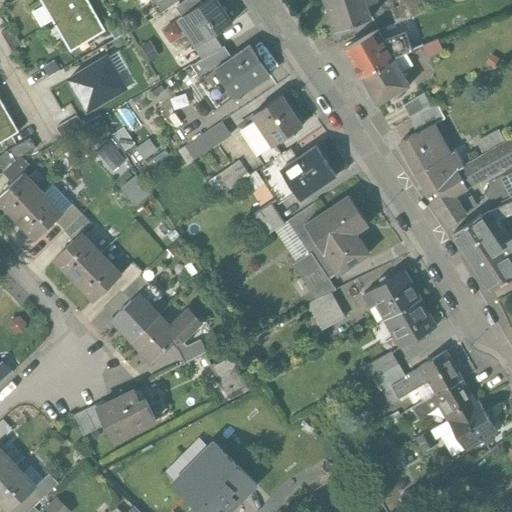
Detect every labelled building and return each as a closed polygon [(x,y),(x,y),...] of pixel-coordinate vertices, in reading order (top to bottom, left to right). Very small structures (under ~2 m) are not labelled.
[(88,0),(42,0),(55,22),(90,2),(88,0)] [(157,0),(155,2),(154,3),(160,13),(179,0),(157,0)] [(199,0),(184,0),(175,6),(182,16),(202,3),(199,0)] [(182,16),(178,19),(196,46),(214,34),(232,21),(218,0),(206,0),(202,3),(182,16)] [(325,0),(335,28),(370,16),(365,0),(325,0)] [(423,0),(399,0),(402,6),(393,9),(398,22),(427,11),(423,0)] [(90,2),(55,22),(71,50),(106,30),(90,2)] [(24,48),(12,27),(1,33),(13,54),(24,48)] [(378,29),(345,47),(361,75),(394,56),(394,57),(396,55),(412,49),(406,32),(384,39),(378,29)] [(122,34),(103,45),(109,56),(128,45),(122,34)] [(214,34),(196,46),(203,58),(223,46),(214,34)] [(438,38),(423,44),(428,55),(443,49),(438,38)] [(230,59),(218,66),(219,67),(238,96),(269,75),(249,45),(230,59)] [(222,48),(206,59),(214,71),(219,67),(218,66),(230,59),(222,48)] [(394,56),(361,75),(377,102),(409,84),(394,57),(394,56)] [(125,88),(107,57),(69,79),(87,110),(125,88)] [(424,92),(404,104),(412,117),(417,113),(432,105),(424,92)] [(282,94),(255,113),(258,116),(275,142),(276,142),(302,124),(282,94)] [(437,103),(417,113),(426,129),(434,125),(446,120),(437,103)] [(3,104),(0,105),(0,142),(19,132),(3,104)] [(224,115),(229,126),(247,118),(242,107),(224,115)] [(77,116),(56,128),(62,138),(83,126),(77,116)] [(258,116),(240,128),(265,166),(284,153),(276,142),(275,142),(258,116)] [(195,117),(187,123),(193,133),(202,128),(195,117)] [(223,121),(186,146),(195,159),(232,134),(223,121)] [(110,170),(126,159),(120,151),(134,141),(122,124),(92,146),(110,170)] [(426,129),(403,141),(417,171),(450,153),(434,125),(426,129)] [(497,132),(478,143),(485,156),(504,145),(497,132)] [(30,138),(10,150),(16,160),(36,148),(30,138)] [(460,169),(458,170),(467,186),(511,159),(511,140),(504,145),(485,156),(460,169)] [(317,144),(283,168),(288,175),(300,193),(304,198),(337,174),(317,144)] [(450,153),(417,171),(437,205),(450,198),(468,188),(467,186),(458,170),(460,169),(451,152),(450,153)] [(18,159),(2,174),(12,184),(22,175),(29,168),(23,159),(18,159)] [(233,167),(222,175),(231,188),(243,181),(233,167)] [(511,172),(501,179),(510,197),(511,195),(511,172)] [(12,184),(0,196),(0,202),(16,219),(42,195),(22,175),(12,184)] [(300,193),(288,175),(278,182),(291,200),(300,193)] [(130,202),(144,195),(135,176),(121,183),(130,202)] [(323,213),(307,224),(340,273),(370,252),(357,232),(370,224),(351,194),(323,213)] [(42,195),(16,219),(36,240),(55,222),(61,215),(42,195)] [(450,198),(437,205),(449,224),(461,217),(450,198)] [(471,199),(460,206),(465,215),(477,208),(471,199)] [(271,202),(253,214),(267,236),(286,223),(271,202)] [(511,202),(480,215),(487,225),(511,214),(511,202)] [(316,203),(290,221),(312,254),(294,265),(316,298),(332,291),(336,288),(330,279),(340,273),(307,224),(323,213),(316,203)] [(61,215),(55,222),(64,232),(81,215),(72,205),(61,215)] [(81,215),(64,232),(74,242),(81,235),(91,225),(81,215)] [(480,215),(453,232),(491,289),(511,277),(511,238),(500,245),(487,225),(480,215)] [(74,242),(56,259),(75,279),(100,255),(81,235),(74,242)] [(100,255),(75,279),(95,300),(120,275),(100,255)] [(406,270),(366,293),(374,307),(379,304),(387,317),(392,314),(421,298),(422,297),(406,270)] [(139,276),(122,292),(132,302),(149,286),(139,276)] [(132,302),(114,319),(133,339),(159,315),(151,307),(160,298),(160,293),(153,286),(149,287),(149,286),(132,302)] [(316,298),(309,302),(322,327),(344,316),(332,291),(316,298)] [(421,298),(392,314),(403,333),(398,335),(403,344),(436,325),(421,298)] [(159,315),(133,339),(154,361),(172,344),(173,345),(180,338),(183,340),(201,322),(189,310),(171,327),(159,315)] [(20,318),(11,319),(8,328),(13,335),(23,334),(26,324),(20,318)] [(202,339),(179,350),(185,362),(194,358),(208,351),(202,339)] [(448,348),(408,371),(410,374),(394,383),(400,394),(396,396),(398,400),(405,396),(404,393),(431,378),(438,393),(465,377),(448,348)] [(396,350),(379,361),(385,372),(403,362),(396,350)] [(208,351),(194,358),(200,372),(214,367),(208,351)] [(236,361),(214,370),(224,394),(246,385),(236,361)] [(385,372),(380,375),(388,386),(394,383),(410,374),(408,371),(403,362),(385,372)] [(0,384),(11,374),(3,366),(0,365),(0,384)] [(438,393),(415,406),(421,415),(440,404),(450,417),(478,401),(465,377),(438,393)] [(134,390),(97,408),(114,442),(156,421),(145,399),(140,402),(134,390)] [(478,401),(450,417),(468,449),(485,439),(488,443),(494,439),(492,435),(498,431),(480,400),(478,401)] [(432,427),(418,436),(425,448),(439,440),(432,427)] [(213,442),(174,481),(196,503),(189,510),(190,511),(228,511),(256,484),(213,442)] [(0,452),(0,480),(15,467),(0,452)] [(15,467),(0,480),(0,504),(6,511),(7,511),(31,490),(43,479),(31,467),(22,475),(15,467)] [(43,479),(31,490),(40,500),(58,484),(49,474),(43,479)] [(45,511),(64,511),(67,510),(57,500),(45,511)]
